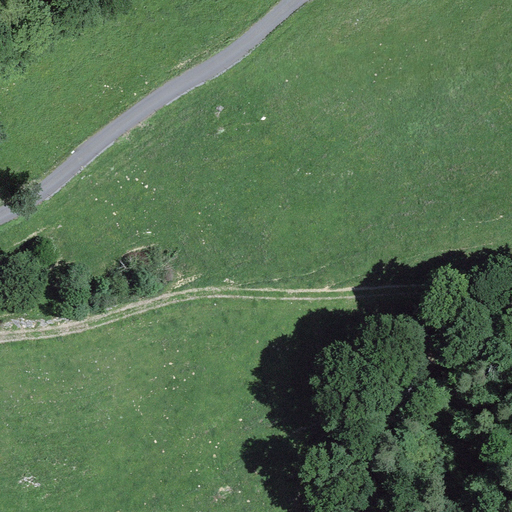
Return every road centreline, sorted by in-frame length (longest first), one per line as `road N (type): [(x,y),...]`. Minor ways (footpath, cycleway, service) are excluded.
road 1 (track): [(0,337),(66,331),(201,290),(320,296),(511,275)]
road 2 (unclassified): [(0,217),(299,0)]
